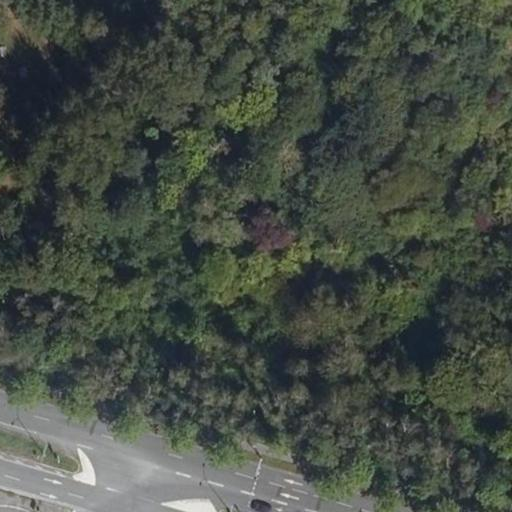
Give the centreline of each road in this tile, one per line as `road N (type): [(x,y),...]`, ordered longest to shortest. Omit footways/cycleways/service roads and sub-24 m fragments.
road 1 (secondary): [(356,511),(163,455)]
road 2 (secondary): [(163,455),(0,409)]
